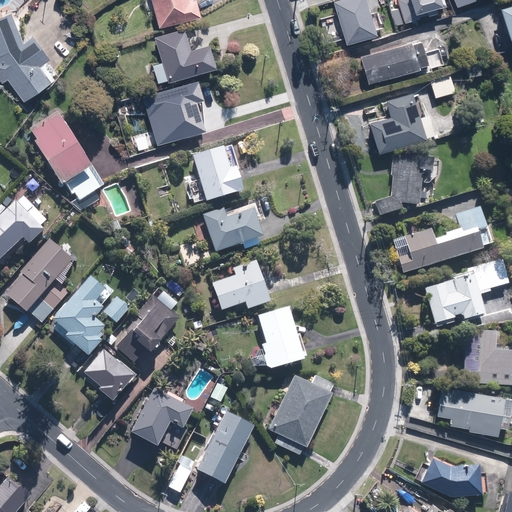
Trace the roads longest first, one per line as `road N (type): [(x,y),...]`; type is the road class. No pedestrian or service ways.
road 1 (residential): [(304,511),(358,458),(383,376),(371,306),(276,0)]
road 2 (residential): [(9,399),(139,511)]
